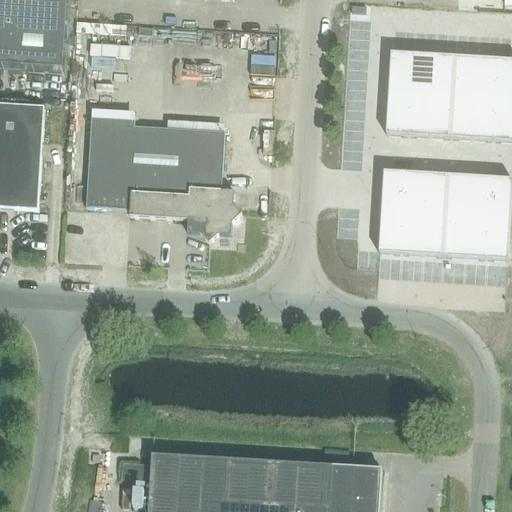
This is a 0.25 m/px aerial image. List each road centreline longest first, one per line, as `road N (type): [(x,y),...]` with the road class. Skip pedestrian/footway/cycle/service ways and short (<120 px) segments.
road 1 (unclassified): [(476,511),(484,381),(476,354),(432,320),(298,308)]
road 2 (unclassified): [(298,308),(315,0)]
road 3 (unclassified): [(57,295),(298,308)]
road 4 (unclassified): [(35,511),(57,295)]
